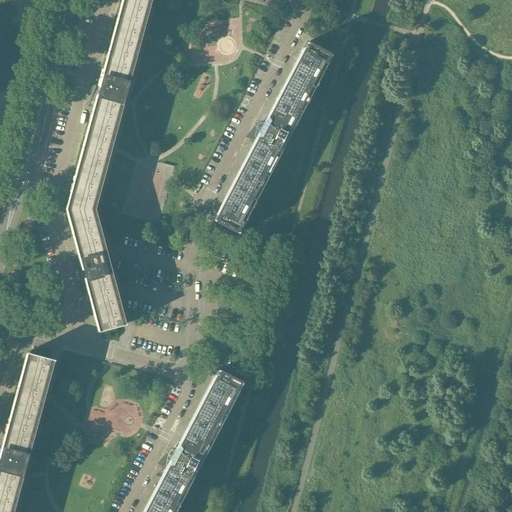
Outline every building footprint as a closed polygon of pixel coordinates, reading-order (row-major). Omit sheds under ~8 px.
[(91,210),(126,81),(147,0),(124,0),(68,210),(91,210)] [(178,11),(180,0),(167,0),(166,8),(178,11)] [(270,169),(288,137),(302,109),(313,89),(330,57),(305,44),(212,221),(237,234),(240,228),(257,195),(262,185),(270,169)] [(122,326),(106,268),(91,210),(68,210),(100,331),(122,326)] [(0,511),(9,511),(26,452),(50,360),(29,354),(0,460),(0,511)] [(173,511),(228,408),(241,383),(216,370),(141,511),(173,511)]
